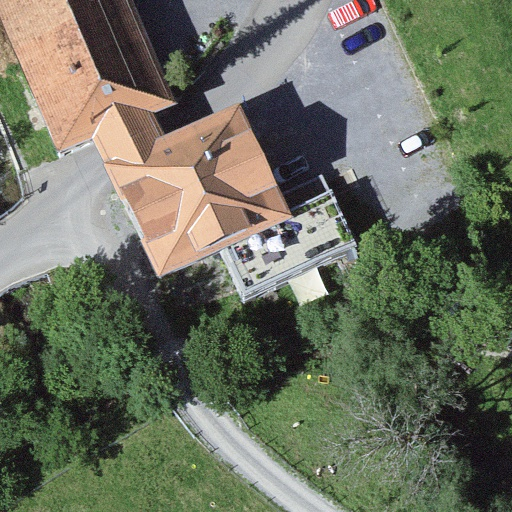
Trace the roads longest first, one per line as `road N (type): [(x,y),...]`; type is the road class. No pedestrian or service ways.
road 1 (unclassified): [(71,193),(190,390),(253,464),(308,511)]
road 2 (unclassified): [(295,0),(268,49),(229,89),(107,162),(71,193)]
